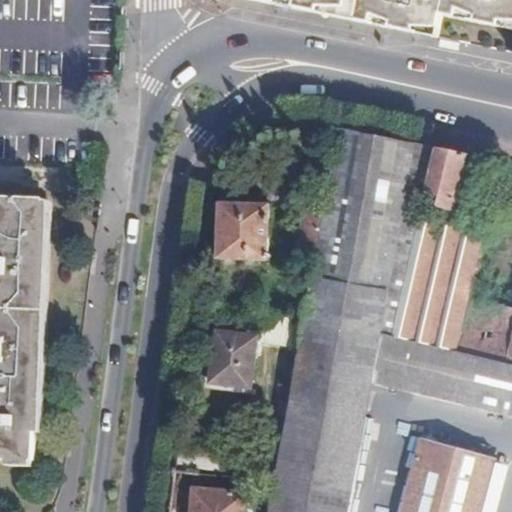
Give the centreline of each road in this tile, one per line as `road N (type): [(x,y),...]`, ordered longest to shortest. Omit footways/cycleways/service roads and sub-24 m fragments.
road 1 (primary): [(187,63),(155,93),(142,126),(92,511)]
road 2 (primary): [(123,511),(164,204),(200,136),(249,98)]
road 3 (primary): [(362,76),(227,53),(187,63)]
road 4 (primary): [(362,76),(511,109)]
